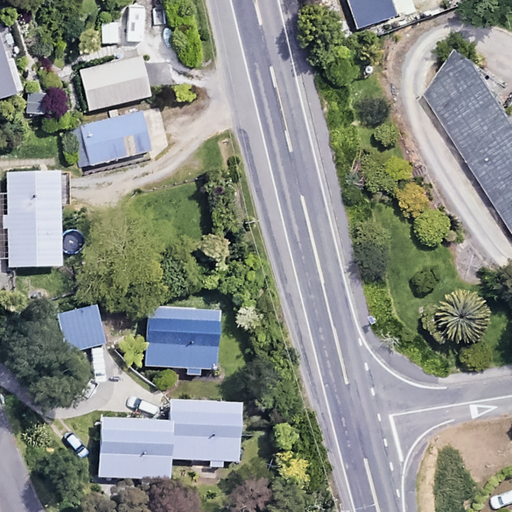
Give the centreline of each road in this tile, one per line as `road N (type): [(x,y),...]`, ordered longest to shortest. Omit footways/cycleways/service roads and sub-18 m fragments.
road 1 (trunk): [(256,0),(355,421)]
road 2 (residential): [(355,421),(511,396)]
